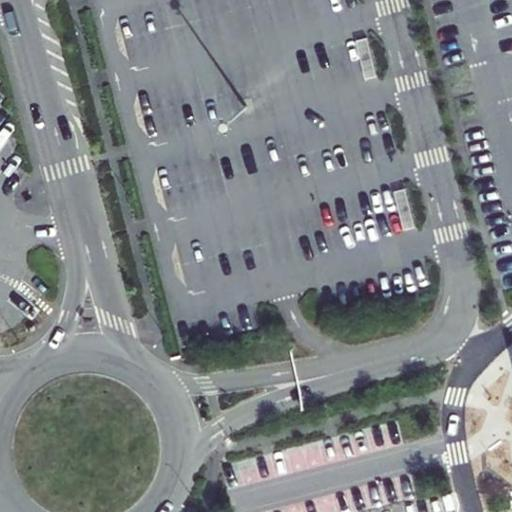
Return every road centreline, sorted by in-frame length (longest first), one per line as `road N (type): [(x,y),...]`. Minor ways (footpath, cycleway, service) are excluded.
road 1 (unclassified): [(135,365),(21,32)]
road 2 (unclassified): [(21,32),(77,283),(50,359)]
road 3 (unclassified): [(177,481),(220,427),(368,364)]
road 4 (unclassified): [(368,364),(208,384),(151,378)]
